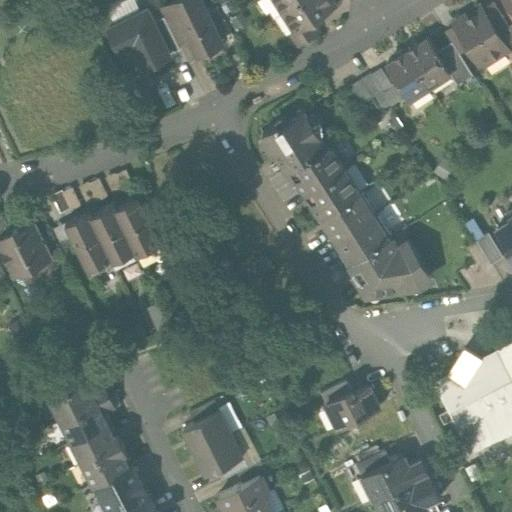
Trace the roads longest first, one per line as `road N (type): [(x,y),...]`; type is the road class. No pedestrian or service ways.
road 1 (residential): [(214,108),(338,313),(373,321)]
road 2 (residential): [(214,108),(115,153),(0,180)]
road 3 (residential): [(373,321),(467,511)]
road 4 (residential): [(383,17),(214,108)]
road 5 (residential): [(191,511),(120,357)]
road 6 (residential): [(373,321),(511,298)]
